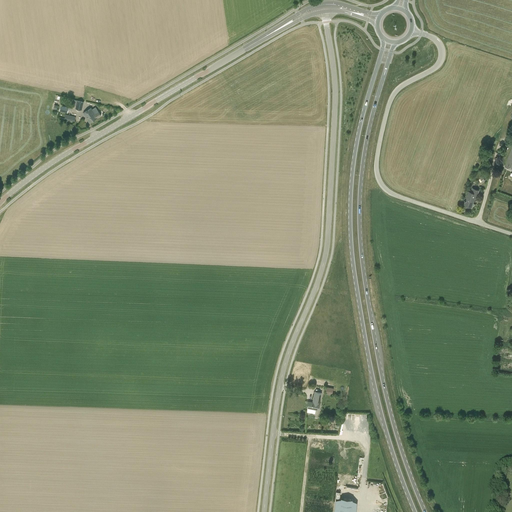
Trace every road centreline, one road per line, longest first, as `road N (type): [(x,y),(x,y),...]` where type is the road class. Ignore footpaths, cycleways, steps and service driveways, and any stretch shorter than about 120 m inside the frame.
road 1 (unclassified): [(264,511),(282,374),(327,248),(334,90),(323,7)]
road 2 (primary): [(385,40),(357,136),(350,236),(373,381),(414,511)]
road 3 (primary): [(424,511),(382,380),(359,236),(366,141),(394,42)]
road 4 (unclassified): [(511,234),(382,186),(376,167),(394,94),(441,58),(436,39),(410,31)]
road 5 (secondary): [(0,202),(63,154),(285,24)]
road 6 (track): [(301,511),(314,435),(363,446),(364,474)]
